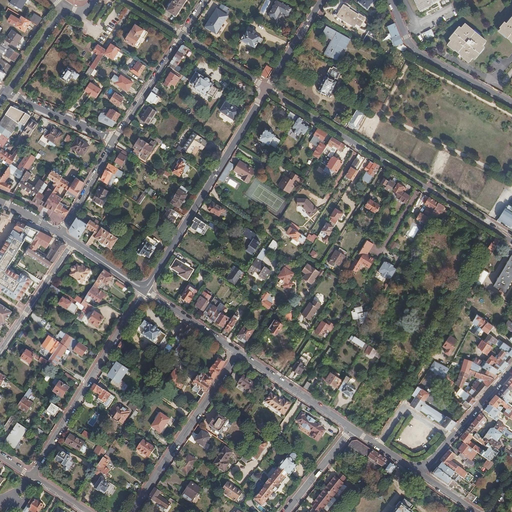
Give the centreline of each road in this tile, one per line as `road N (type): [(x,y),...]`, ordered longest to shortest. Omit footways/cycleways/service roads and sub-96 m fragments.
road 1 (residential): [(511,239),(268,87)]
road 2 (secondary): [(145,290),(268,87)]
road 3 (residential): [(31,476),(145,290)]
road 4 (residential): [(132,511),(238,352)]
road 5 (residential): [(388,0),(419,53),(511,102)]
road 6 (residential): [(351,429),(238,352)]
road 7 (residential): [(74,243),(0,353)]
road 8 (residential): [(113,142),(182,35)]
